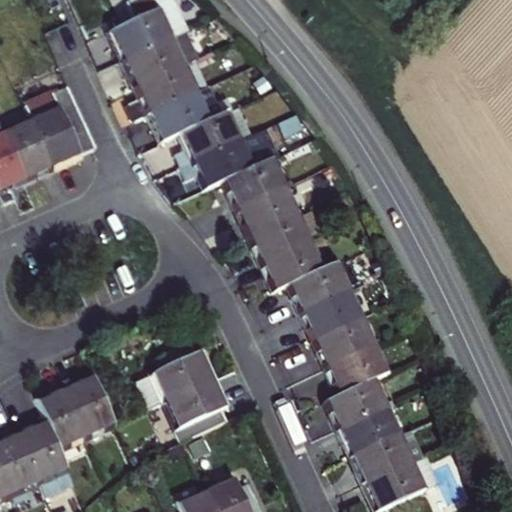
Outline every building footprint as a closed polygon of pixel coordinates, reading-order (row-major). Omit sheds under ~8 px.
[(122,62),(182,35),(187,33),(172,0),(136,0),(126,4),(135,23),(109,34),(116,48),(122,62)] [(129,76),(135,90),(194,63),(195,62),(182,35),(122,62),(129,76)] [(141,104),(147,117),(198,94),(207,90),(194,63),(135,90),(141,104)] [(28,119),(52,174),(66,169),(80,163),(78,158),(93,152),(66,90),(23,109),(28,119)] [(207,90),(198,94),(211,122),(220,118),(207,90)] [(170,141),(211,122),(198,94),(147,117),(154,131),(160,145),(170,141)] [(170,166),(173,173),(247,139),(234,111),(220,118),(211,122),(170,141),(177,157),(168,161),(170,166)] [(38,181),(52,174),(28,119),(0,131),(25,187),(38,181)] [(294,119),(281,125),(288,138),(300,132),(294,119)] [(10,193),(25,187),(0,131),(0,130),(0,204),(1,208),(8,205),(15,202),(10,193)] [(199,195),(217,187),(265,165),(252,137),(247,139),(173,173),(177,180),(180,186),(192,181),(199,195)] [(230,216),(235,213),(284,191),(271,162),(265,165),(217,187),(224,201),(230,216)] [(284,191),(235,213),(242,227),(248,240),(297,218),(284,191)] [(254,254),(260,267),(311,243),(299,217),(297,218),(248,240),(254,254)] [(311,243),(260,267),(267,281),(273,294),(285,289),(324,271),(311,243)] [(324,271),(285,289),(292,303),(298,317),(349,294),(336,265),(324,271)] [(383,293),(394,288),(389,277),(379,281),(383,293)] [(362,322),(349,294),(298,317),(304,331),(311,345),(362,322)] [(323,372),(374,349),(362,322),(311,345),(317,359),(323,372)] [(146,412),(162,404),(210,383),(204,370),(198,357),(194,359),(188,346),(154,362),(159,372),(132,384),(146,412)] [(386,375),(374,349),(323,372),(330,386),(336,399),(373,382),(386,375)] [(76,384),(62,390),(85,441),(113,429),(112,427),(90,378),(76,384)] [(329,420),(335,434),(386,411),(373,382),(336,399),(322,406),(329,420)] [(217,397),(210,384),(210,383),(162,404),(163,406),(175,433),(172,434),(178,447),(225,425),(219,413),(223,411),(217,397)] [(42,421),(57,453),(85,441),(62,390),(48,396),(34,402),(42,421)] [(386,411),(335,434),(341,448),(347,461),(397,437),(386,411)] [(41,493),(68,481),(57,453),(42,421),(28,427),(14,433),(37,484),(41,493)] [(1,439),(0,439),(0,474),(10,496),(37,484),(14,433),(1,439)] [(354,475),(360,489),(411,465),(397,437),(347,461),(354,475)] [(411,465),(360,489),(366,503),(370,511),(382,511),(438,487),(425,459),(411,465)] [(0,500),(10,496),(0,474),(0,500)] [(232,482),(202,495),(210,511),(258,511),(247,486),(235,491),(232,482)] [(210,511),(202,495),(176,506),(178,511),(210,511)]
